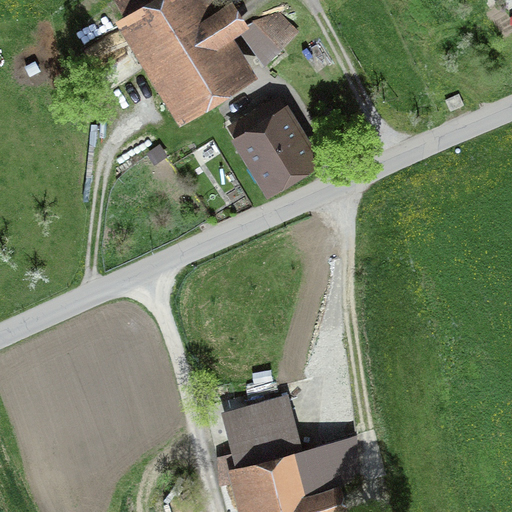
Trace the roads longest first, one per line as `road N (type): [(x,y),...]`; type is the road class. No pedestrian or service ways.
road 1 (unclassified): [(0,343),(389,154),(511,104)]
road 2 (unknown): [(134,277),(177,370),(215,511)]
